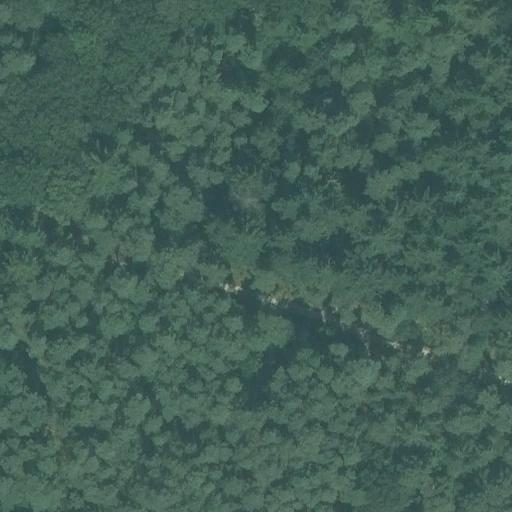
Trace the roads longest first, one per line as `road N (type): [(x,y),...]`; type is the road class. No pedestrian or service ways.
road 1 (track): [(0,217),(511,384)]
road 2 (track): [(377,339),(333,511)]
